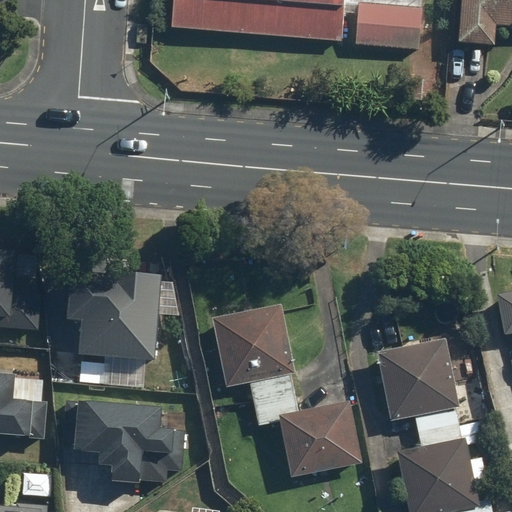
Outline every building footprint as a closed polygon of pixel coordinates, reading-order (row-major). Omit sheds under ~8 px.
[(344,0),(175,0),(173,29),(341,43),(344,0)] [(511,0),(464,0),(461,42),(497,45),(498,28),(511,28),(511,0)] [(420,10),(359,5),(355,48),(416,53),(420,10)] [(22,252),(0,249),(0,328),(41,332),(44,295),(37,294),(39,277),(20,275),(22,252)] [(86,322),(83,356),(158,362),(166,274),(77,266),(72,321),(86,322)] [(511,292),(499,295),(507,336),(511,335),(511,292)] [(284,305),(214,319),(228,389),(252,384),(260,427),(283,422),(295,479),(366,465),(352,401),(300,411),(292,374),(298,373),(284,305)] [(461,408),(447,340),(380,353),(394,422),(461,408)] [(20,376),(0,374),(0,435),(47,439),(50,403),(18,400),(20,376)] [(166,410),(70,400),(65,448),(104,452),(103,465),(117,466),(116,480),(168,485),(170,471),(185,473),(189,432),(164,429),(166,410)] [(456,511),(480,507),(467,438),(399,452),(410,511),(456,511)]
